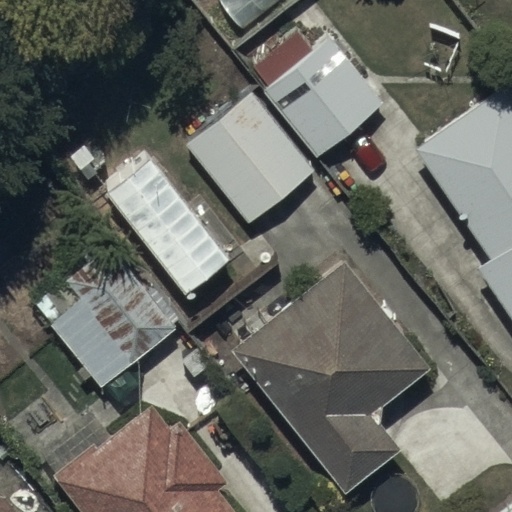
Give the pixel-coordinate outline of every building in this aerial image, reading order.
[(220,0),(242,27),(275,0),(220,0)] [(315,147),(382,89),(324,22),(308,35),(294,20),(250,58),(264,75),(257,81),(315,147)] [(511,78),(505,68),(411,131),(481,237),(468,246),(511,311),(511,78)] [(249,77),(179,131),(244,214),(314,160),(249,77)] [(146,139),(99,176),(180,280),(227,243),(146,139)] [(30,292),(99,377),(114,364),(131,385),(155,366),(137,344),(179,309),(111,225),(105,231),(96,220),(72,240),(82,252),(30,292)] [(344,240),(226,328),(339,481),(397,438),(368,399),(429,354),(344,240)] [(74,404),(30,437),(88,511),(244,511),(216,475),(226,467),(177,404),(172,408),(150,381),(91,426),(74,404)] [(20,511),(11,500),(0,509),(0,511),(20,511)]
